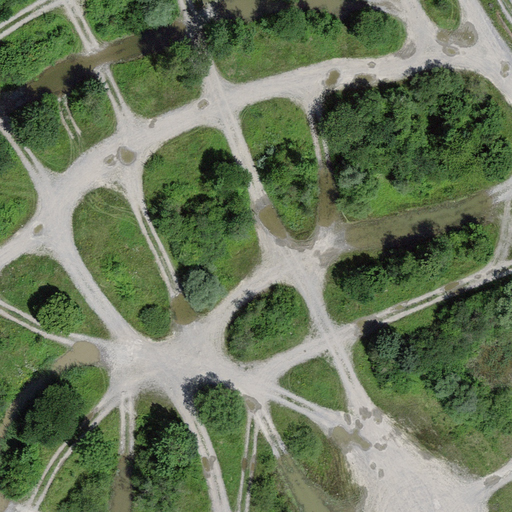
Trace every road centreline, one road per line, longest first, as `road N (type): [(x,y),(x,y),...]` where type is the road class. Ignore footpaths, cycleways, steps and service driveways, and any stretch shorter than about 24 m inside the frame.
road 1 (track): [(442,511),(382,435),(284,259),(184,0)]
road 2 (track): [(493,44),(388,72),(221,97),(140,139),(0,252)]
road 3 (track): [(511,265),(251,374),(186,356),(136,360),(0,305)]
road 4 (track): [(0,111),(136,360),(119,511)]
road 5 (track): [(186,356),(250,283),(284,259),(455,209),(511,181)]
road 6 (track): [(109,162),(164,262),(223,511)]
road 7 (track): [(0,111),(192,19),(281,0)]
road 8 (track): [(306,79),(327,163),(325,244)]
road 9 (track): [(29,511),(70,440),(134,385)]
road 10 (track): [(0,464),(40,387),(68,361),(103,349)]
road 11 (track): [(140,139),(68,0)]
road 12 (track): [(313,511),(254,405),(251,374)]
